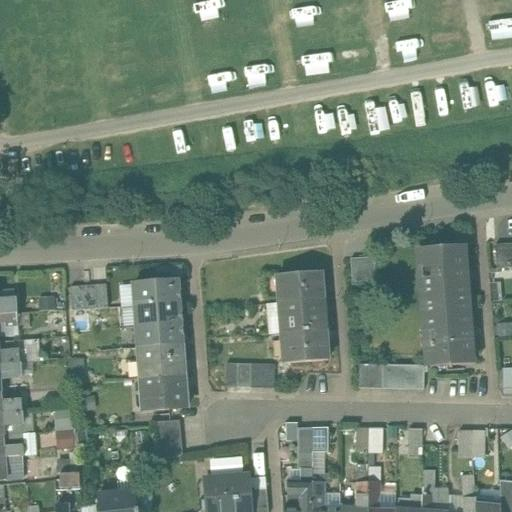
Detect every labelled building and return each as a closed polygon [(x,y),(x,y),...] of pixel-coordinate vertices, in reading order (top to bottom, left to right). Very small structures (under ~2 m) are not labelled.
[(459,79),(463,98),(479,94),(477,83),(466,85),(465,78),(459,79)] [(511,244),(495,245),(497,269),(511,268),(511,244)] [(463,247),(419,251),(423,309),(467,306),(463,247)] [(374,257),(350,259),(352,285),(376,284),(374,257)] [(321,272),(278,275),(280,303),(323,300),(321,272)] [(177,282),(133,285),(135,307),(179,303),(177,282)] [(106,285),(94,286),(96,310),(108,309),(106,285)] [(82,286),(70,287),(72,311),(84,310),(82,286)] [(94,286),(82,286),(84,310),(96,310),(94,286)] [(323,300),(280,303),(282,334),(326,331),(323,300)] [(0,314),(17,314),(16,301),(0,302),(0,314)] [(65,301),(39,303),(39,311),(66,310),(65,301)] [(179,303),(135,307),(136,327),(180,324),(179,303)] [(467,306),(423,309),(427,367),(472,363),(467,306)] [(17,314),(0,314),(0,324),(5,324),(5,328),(18,327),(17,314)] [(180,324),(136,327),(138,349),(182,345),(180,324)] [(326,331),(282,334),(284,364),(328,360),(326,331)] [(182,345),(138,349),(141,379),(185,376),(182,345)] [(0,365),(20,364),(19,351),(0,352),(0,365)] [(20,364),(0,365),(0,393),(2,393),(1,375),(8,374),(8,378),(21,376),(20,369),(27,368),(26,363),(20,364)] [(238,364),(226,364),(226,387),(238,388),(238,364)] [(251,364),(238,364),(238,388),(250,388),(251,364)] [(275,365),(251,364),(250,388),(274,388),(275,365)] [(371,365),(359,365),(359,388),(371,389),(371,365)] [(383,365),(371,365),(371,389),(383,389),(383,365)] [(395,366),(383,365),(383,389),(394,389),(395,366)] [(407,366),(395,366),(394,389),(406,389),(407,366)] [(425,366),(407,366),(406,389),(424,390),(425,366)] [(511,369),(503,370),(503,388),(511,388),(511,369)] [(185,376),(141,379),(143,411),(187,408),(185,376)] [(2,393),(0,393),(0,415),(22,414),(22,401),(13,402),(13,400),(9,400),(9,402),(2,402),(2,393)] [(72,398),(52,400),(53,411),(73,409),(72,398)] [(52,400),(47,400),(47,403),(44,404),(45,412),(53,411),(52,400)] [(22,414),(0,415),(0,436),(22,434),(22,424),(23,424),(22,414)] [(180,420),(155,422),(158,447),(182,445),(180,420)] [(328,452),(328,428),(312,429),(312,446),(312,452),(328,452)] [(312,446),(312,429),(298,429),(298,469),(300,469),(301,474),(313,475),(312,452),(312,446)] [(383,429),(369,429),(369,453),(382,453),(383,429)] [(422,430),(409,430),(408,455),(422,455),(422,430)] [(473,431),(459,431),(458,457),(472,458),(473,431)] [(485,432),(473,431),(472,458),(485,458),(485,432)] [(22,434),(0,436),(0,458),(4,458),(22,456),(22,457),(24,457),(23,434),(22,434)] [(182,445),(158,447),(159,460),(183,457),(182,445)] [(4,458),(0,458),(0,480),(23,478),(22,457),(22,456),(4,458)] [(78,463),(60,464),(60,475),(79,473),(78,463)] [(368,472),(356,472),(356,483),(356,510),(368,510),(368,493),(369,483),(368,483),(368,472)] [(435,472),(423,472),(423,487),(423,495),(434,496),(435,472)] [(79,473),(60,475),(61,489),(80,488),(79,473)] [(313,475),(301,474),(301,484),(313,484),(313,483),(313,475)] [(330,475),(313,475),(313,483),(321,483),(324,483),(330,483),(330,475)] [(473,476),(461,477),(463,498),(475,499),(473,476)] [(226,481),(228,511),(250,511),(248,479),(226,481)] [(228,511),(226,481),(205,483),(206,511),(228,511)] [(340,511),(340,510),(325,509),(324,483),(321,483),(313,483),(313,484),(313,509),(312,511),(340,511)] [(299,509),(298,511),(312,511),(313,509),(313,484),(301,484),(301,509),(299,509)] [(423,487),(411,485),(410,511),(396,511),(395,511),(421,511),(423,495),(423,487)] [(397,507),(395,488),(381,490),(383,508),(397,507)] [(268,511),(267,491),(254,491),(255,511),(268,511)] [(134,492),(97,496),(99,511),(138,511),(138,509),(136,509),(134,492)] [(380,493),(368,493),(368,510),(367,511),(395,511),(396,511),(380,510),(380,493)] [(433,511),(434,496),(423,495),(421,511),(433,511)] [(462,511),(463,499),(448,498),(448,511),(462,511)] [(474,511),(475,506),(475,499),(463,498),(463,499),(462,511),(474,511)]
